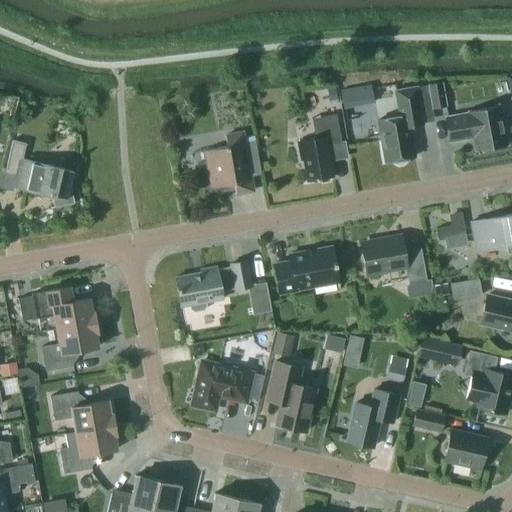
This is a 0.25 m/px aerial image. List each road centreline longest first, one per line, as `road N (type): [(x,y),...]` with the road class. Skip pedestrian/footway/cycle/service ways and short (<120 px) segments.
road 1 (unknown): [(0,22),(75,53),(112,58),(322,34),(511,30)]
road 2 (residential): [(511,502),(172,431),(161,414),(136,282)]
road 3 (residential): [(129,243),(511,174)]
road 4 (residential): [(0,266),(129,243)]
